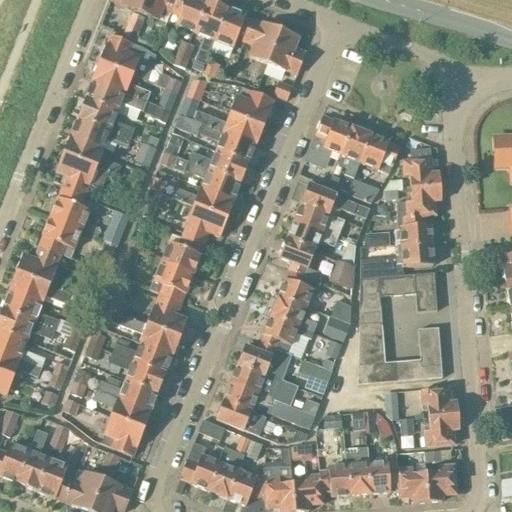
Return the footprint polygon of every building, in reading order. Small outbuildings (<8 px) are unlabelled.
[(137,14),(143,0),(111,0),(110,3),(137,14)] [(169,14),(174,0),(143,0),(137,14),(156,21),(160,10),(169,14)] [(193,34),(206,2),(199,0),(174,0),(169,14),(178,18),(174,27),(193,34)] [(203,74),(208,62),(215,43),(213,42),(212,42),(224,10),(206,2),(193,34),(205,39),(192,69),(199,72),(203,74)] [(243,44),(252,21),(224,10),(212,42),(213,42),(232,50),(235,41),(243,44)] [(132,15),(128,26),(140,32),(145,20),(139,17),(132,15)] [(265,65),(279,32),(252,21),(243,44),(252,47),(248,58),(265,65)] [(140,32),(128,26),(123,37),(130,40),(136,42),(140,32)] [(279,32),(265,65),(295,77),(304,54),(293,50),(297,39),(279,32)] [(98,64),(131,77),(142,49),(109,36),(98,64)] [(182,43),(177,55),(190,60),(195,48),(188,45),(182,43)] [(190,60),(177,55),(173,65),(179,68),(186,70),(190,60)] [(219,67),(208,62),(203,74),(215,78),(219,67)] [(91,81),(90,83),(145,104),(145,103),(157,108),(157,109),(170,114),(171,113),(158,108),(147,103),(150,95),(127,86),(131,77),(98,64),(91,81)] [(178,95),(182,84),(169,79),(161,76),(157,87),(178,95)] [(84,100),(83,101),(116,114),(116,113),(119,106),(142,115),(146,105),(145,104),(90,83),(84,100)] [(187,97),(186,100),(198,105),(199,102),(207,83),(193,83),(187,97)] [(286,103),(291,88),(278,83),(275,90),(272,89),(269,97),(286,103)] [(228,117),(262,130),(273,102),(250,93),(251,93),(239,89),(236,99),(228,117)] [(158,108),(171,113),(175,101),(163,96),(158,108)] [(179,117),(191,122),(192,121),(198,105),(186,100),(179,117)] [(83,101),(76,119),(132,142),(136,132),(113,123),(116,114),(83,101)] [(164,124),(166,124),(170,114),(157,109),(146,105),(142,115),(164,124)] [(262,130),(228,117),(225,125),(204,116),(196,113),(193,123),(200,126),(255,147),(262,130)] [(191,122),(179,117),(174,129),(187,134),(191,122)] [(340,157),(351,129),(322,117),(304,162),(309,165),(308,167),(316,171),(318,168),(325,171),(332,154),(340,157)] [(76,119),(69,137),(102,150),(105,142),(128,151),(132,142),(76,119)] [(195,137),(196,136),(200,126),(193,123),(191,122),(187,134),(195,137)] [(248,166),(255,147),(200,126),(196,136),(218,144),(214,152),(248,166)] [(351,129),(340,157),(336,166),(346,170),(343,177),(352,181),(359,164),(358,164),(369,136),(351,129)] [(159,138),(149,134),(145,144),(156,148),(159,138)] [(165,154),(164,155),(177,160),(177,159),(184,140),(172,135),(165,154)] [(370,137),(369,136),(358,164),(359,164),(377,172),(387,176),(399,148),(388,144),(370,137)] [(98,159),(102,150),(69,137),(61,155),(94,169),(94,168),(107,173),(117,177),(120,167),(98,159)] [(511,184),(511,137),(493,139),(494,169),(510,168),(510,185),(511,184)] [(148,168),(149,168),(156,151),(143,145),(135,162),(148,168)] [(410,160),(430,160),(429,146),(409,146),(410,160)] [(207,171),(241,185),(241,184),(248,166),(214,152),(214,153),(211,162),(191,155),(188,163),(186,162),(185,163),(207,171)] [(66,178),(62,187),(83,196),(87,186),(99,191),(107,173),(94,168),(94,169),(61,155),(54,173),(66,178)] [(188,164),(185,163),(177,160),(164,155),(161,164),(173,169),(172,171),(183,175),(184,173),(188,164)] [(409,190),(439,188),(437,174),(431,174),(429,160),(402,163),(403,178),(408,177),(409,190)] [(188,164),(184,173),(203,181),(200,189),(234,202),(241,185),(207,171),(188,164)] [(128,182),(141,187),(145,175),(126,167),(121,179),(128,182)] [(154,179),(149,190),(163,196),(167,184),(154,179)] [(331,179),(327,188),(332,190),(334,191),(334,190),(338,181),(331,179)] [(370,206),(379,191),(352,181),(346,196),(370,206)] [(141,187),(128,182),(118,206),(131,212),(141,187)] [(299,204),(327,216),(330,207),(365,221),(368,211),(334,198),(306,187),(300,204),(299,204)] [(422,217),(422,218),(434,217),(433,203),(440,202),(439,188),(409,190),(410,199),(405,199),(405,203),(395,204),(397,219),(422,217)] [(234,202),(200,189),(197,198),(177,190),(174,200),(193,207),(227,220),(234,202)] [(163,196),(149,190),(139,217),(152,222),(163,196)] [(49,219),(81,231),(92,204),(91,203),(82,200),(60,191),(49,219)] [(398,202),(398,192),(383,193),(383,202),(398,202)] [(345,223),(327,216),(299,204),(292,223),(335,240),(337,240),(338,241),(345,223)] [(219,239),(227,220),(193,207),(182,234),(205,243),(208,235),(219,239)] [(115,213),(104,241),(118,246),(129,219),(115,213)] [(423,227),(422,218),(422,217),(397,219),(397,220),(396,220),(397,233),(398,233),(400,248),(430,246),(428,226),(423,227)] [(73,250),(81,231),(49,219),(38,247),(60,256),(69,260),(73,250)] [(338,241),(337,240),(335,240),(292,223),(285,241),(313,252),(316,243),(332,249),(333,250),(333,249),(343,253),(351,256),(355,248),(347,245),(347,244),(338,241)] [(161,263),(192,276),(203,248),(172,235),(161,263)] [(365,238),(366,250),(387,249),(386,236),(365,238)] [(130,239),(127,250),(139,255),(143,244),(130,239)] [(345,244),(355,247),(356,245),(357,243),(347,239),(346,241),(345,244)] [(118,246),(104,241),(93,268),(106,274),(118,246)] [(290,264),(287,272),(302,278),(315,284),(317,284),(320,276),(306,270),(313,252),(285,241),(278,260),(290,264)] [(360,281),(389,278),(401,277),(402,277),(401,268),(432,266),(430,246),(400,248),(401,260),(361,263),(360,281)] [(139,255),(127,250),(126,250),(122,261),(135,266),(139,255)] [(48,288),(48,287),(59,260),(37,251),(34,260),(23,256),(15,275),(48,288)] [(339,264),(353,269),(353,257),(351,256),(343,253),(339,264)] [(511,255),(500,258),(504,283),(511,281),(511,255)] [(192,276),(161,263),(150,291),(181,304),(185,295),(192,276)] [(329,282),(339,286),(351,290),(353,269),(339,264),(336,263),(329,282)] [(317,284),(315,284),(302,278),(287,272),(276,300),(304,311),(311,292),(317,294),(320,285),(317,284)] [(15,275),(8,292),(41,305),(44,298),(66,307),(70,296),(48,288),(15,275)] [(414,289),(434,288),(433,275),(413,276),(414,289)] [(415,296),(414,289),(413,276),(403,277),(402,277),(401,277),(403,297),(415,296)] [(390,298),(403,297),(401,277),(389,278),(390,298)] [(379,299),(390,298),(389,278),(360,281),(360,300),(379,299)] [(113,283),(103,309),(114,313),(125,287),(113,283)] [(415,301),(435,300),(434,288),(414,289),(415,296),(415,301)] [(82,301),(81,301),(94,306),(98,295),(96,295),(86,290),(82,301)] [(8,292),(1,310),(56,331),(56,332),(60,323),(37,314),(41,305),(8,292)] [(146,326),(179,339),(186,321),(176,317),(180,308),(157,299),(146,326)] [(380,312),(379,299),(360,300),(359,314),(380,312)] [(269,317),(269,318),(312,335),(312,336),(313,334),(316,326),(301,320),(304,311),(276,300),(269,317)] [(435,300),(415,301),(416,314),(436,313),(435,300)] [(94,306),(81,301),(77,313),(89,318),(94,306)] [(114,314),(115,315),(121,317),(126,306),(118,303),(114,313),(114,314)] [(344,324),(350,309),(339,304),(332,320),(344,324)] [(99,320),(111,325),(115,315),(114,314),(114,313),(103,309),(103,310),(99,320)] [(52,341),(56,331),(1,310),(0,313),(0,332),(26,342),(30,333),(39,336),(49,340),(52,341)] [(359,327),(381,325),(380,312),(359,314),(359,327)] [(139,344),(172,357),(179,340),(179,339),(146,326),(124,317),(124,318),(121,317),(115,315),(111,325),(134,334),(130,342),(139,345),(139,344)] [(309,342),(312,335),(269,318),(259,345),(286,356),(287,356),(287,355),(295,336),(309,342)] [(344,324),(332,320),(330,319),(323,337),(340,344),(348,326),(344,324)] [(358,341),(382,339),(381,325),(359,327),(358,341)] [(71,326),(67,336),(79,341),(83,330),(71,326)] [(418,345),(439,343),(438,330),(417,332),(418,345)] [(0,332),(0,353),(41,370),(45,360),(23,351),(26,342),(0,332)] [(94,334),(89,346),(100,350),(105,338),(94,334)] [(79,341),(67,336),(67,337),(63,348),(75,352),(79,341)] [(358,354),(384,352),(382,339),(358,341),(358,354)] [(419,357),(440,356),(439,343),(418,345),(419,357)] [(116,346),(112,354),(165,376),(165,375),(172,358),(172,357),(139,344),(139,345),(135,354),(127,351),(128,350),(116,346)] [(243,347),(236,366),(283,384),(293,358),(287,356),(286,356),(259,345),(256,353),(243,347)] [(100,350),(89,346),(85,355),(96,360),(100,350)] [(385,365),(384,352),(358,354),(358,367),(376,366),(385,365)] [(0,374),(12,379),(12,378),(16,369),(38,378),(41,370),(0,353),(0,374)] [(128,372),(125,381),(158,394),(165,376),(112,354),(108,364),(128,372)] [(421,369),(441,368),(440,356),(419,357),(419,362),(420,362),(421,369)] [(422,382),(421,369),(420,362),(419,362),(408,363),(410,383),(422,382)] [(57,363),(53,374),(65,379),(65,378),(69,368),(57,363)] [(330,373),(321,370),(304,363),(299,375),(308,379),(304,389),(322,396),(323,396),(332,374),(330,373)] [(397,384),(410,383),(408,363),(396,364),(397,384)] [(378,385),(397,384),(396,364),(385,365),(376,366),(378,385)] [(236,366),(228,385),(291,409),(298,391),(282,385),(283,384),(236,366)] [(357,387),(378,385),(376,366),(358,367),(357,387)] [(421,369),(422,382),(442,380),(441,368),(421,369)] [(74,383),(74,384),(85,388),(86,388),(90,377),(78,373),(74,383)] [(0,394),(5,397),(12,379),(0,374),(0,394)] [(65,379),(53,374),(49,385),(61,389),(65,379)] [(97,391),(97,392),(150,413),(150,412),(158,394),(125,381),(121,390),(119,390),(121,384),(108,379),(106,385),(101,383),(97,391)] [(85,388),(74,384),(70,394),(82,398),(85,388)] [(221,402),(221,403),(250,414),(250,413),(253,405),(270,412),(268,415),(311,432),(316,419),(290,409),(291,409),(228,385),(221,402)] [(427,419),(456,417),(455,404),(449,404),(448,390),(420,392),(421,407),(426,407),(427,419)] [(113,410),(110,418),(143,431),(150,413),(97,392),(93,402),(113,410)] [(54,409),(58,398),(44,393),(40,404),(54,409)] [(397,409),(396,397),(384,398),(385,410),(397,409)] [(75,418),(79,406),(66,401),(62,413),(75,418)] [(305,401),(300,413),(313,418),(318,407),(305,401)] [(250,414),(221,403),(214,421),(243,433),(259,439),(267,419),(250,413),(250,414)] [(7,413),(2,424),(14,429),(19,418),(13,415),(7,413)] [(363,414),(351,415),(351,416),(352,431),(365,430),(363,414)] [(324,432),(341,430),(340,417),(323,419),(324,432)] [(456,417),(427,419),(428,432),(423,433),(424,448),(453,446),(451,432),(458,432),(456,417)] [(132,459),(143,431),(110,418),(103,436),(103,437),(100,445),(110,449),(109,450),(132,459)] [(197,435),(219,443),(223,432),(202,423),(197,435)] [(400,424),(401,436),(414,435),(413,423),(400,424)] [(14,429),(2,424),(0,429),(0,435),(4,437),(10,439),(14,429)] [(57,427),(53,438),(66,443),(70,432),(63,429),(57,427)] [(297,432),(292,444),(307,441),(309,436),(297,432)] [(34,493),(47,462),(37,458),(45,437),(36,433),(27,454),(28,454),(15,485),(34,493)] [(66,443),(53,438),(49,450),(55,452),(61,455),(66,443)] [(240,438),(237,445),(245,448),(248,441),(242,439),(240,438)] [(248,441),(242,456),(243,456),(256,461),(262,447),(249,442),(248,441)] [(218,465),(217,465),(200,458),(203,450),(191,445),(178,481),(189,486),(207,493),(218,465)] [(28,454),(27,454),(9,446),(6,455),(0,452),(0,479),(15,485),(28,454)] [(301,449),(289,450),(290,460),(301,459),(301,449)] [(218,465),(207,493),(225,500),(236,472),(237,472),(243,458),(242,457),(234,454),(224,450),(218,465)] [(265,498),(266,510),(279,509),(279,511),(293,511),(292,485),(290,460),(289,450),(281,451),(282,469),(263,470),(263,478),(264,482),(263,482),(265,498)] [(341,452),(342,468),(345,468),(347,498),(369,496),(366,466),(366,450),(356,451),(341,452)] [(439,453),(424,454),(424,455),(425,464),(440,463),(439,454),(439,453)] [(108,454),(103,465),(114,470),(119,459),(114,456),(108,454)] [(62,504),(71,481),(62,478),(66,469),(47,462),(34,493),(62,504)] [(396,472),(397,472),(396,468),(387,468),(387,464),(367,466),(366,466),(369,496),(389,495),(389,490),(397,489),(396,472)] [(114,470),(103,465),(98,476),(104,479),(110,481),(114,470)] [(331,499),(347,498),(345,468),(328,469),(328,473),(318,474),(319,478),(320,495),(330,494),(331,499)] [(425,475),(427,505),(440,504),(440,497),(454,496),(452,468),(439,469),(439,474),(425,475)] [(427,505),(425,475),(411,476),(411,471),(397,472),(396,472),(397,489),(398,500),(413,499),(413,506),(427,505)] [(255,479),(237,472),(236,472),(225,500),(244,507),(247,500),(265,498),(263,482),(264,482),(263,478),(255,478),(255,479)] [(81,511),(90,511),(103,481),(85,474),(80,485),(71,481),(62,504),(81,511)] [(321,506),(320,495),(319,478),(303,479),(304,484),(292,485),(293,511),(307,511),(307,507),(321,506)] [(103,481),(90,511),(110,511),(111,511),(113,511),(123,511),(132,493),(103,481)]
